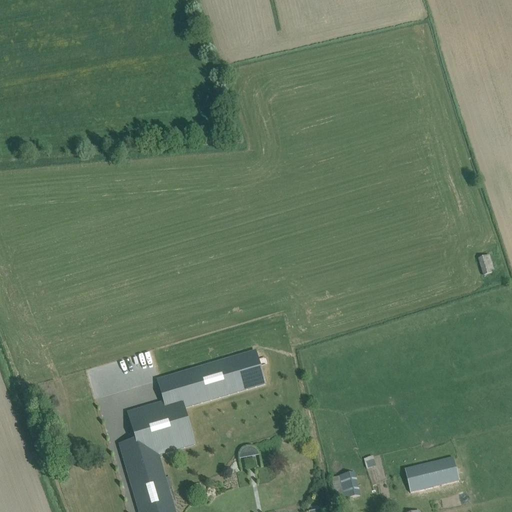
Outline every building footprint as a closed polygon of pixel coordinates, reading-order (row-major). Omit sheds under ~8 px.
[(491,255),(478,258),(482,276),(496,273),(491,255)] [(174,511),(158,455),(195,445),(184,408),(266,384),(256,351),(158,380),(164,402),(127,413),(136,443),(120,448),(139,511),(174,511)] [(365,459),(366,468),(375,467),(375,458),(365,459)] [(453,459),(405,471),(410,494),(459,482),(453,459)] [(345,500),(360,497),(355,474),(340,477),(345,500)]
